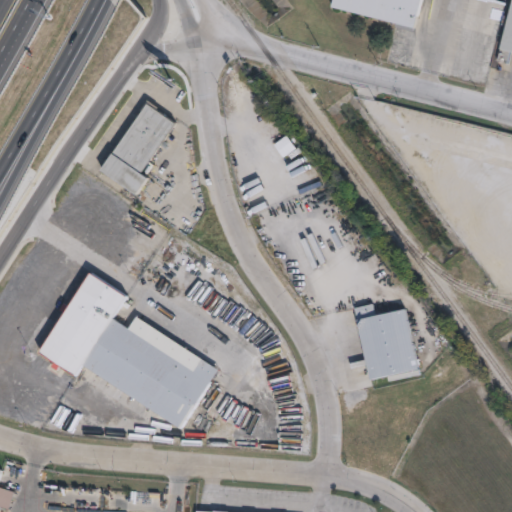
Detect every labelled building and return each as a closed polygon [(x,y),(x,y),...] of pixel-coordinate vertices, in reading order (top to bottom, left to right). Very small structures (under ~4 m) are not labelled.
[(426,0),(419,27),(394,21),(337,6),(338,0),(426,0)] [(511,63),(502,60),(511,20),(511,63)] [(150,177),(139,194),(103,169),(150,102),(178,122),(143,172),(150,177)] [(299,148),(287,157),(278,144),(290,135),(299,148)] [(129,294),(114,317),(129,326),(137,314),(219,367),(181,427),(84,363),(77,374),(73,372),(60,364),(58,367),(57,369),(50,365),(51,362),(53,359),(41,351),(62,319),(57,315),(52,311),(56,306),(61,309),(66,313),(92,273),(93,271),(129,294)] [(373,303),(376,316),(409,309),(413,329),(419,328),(422,342),(416,343),(422,369),(373,380),(373,378),(360,319),(358,320),(355,307),(369,304),(373,303)] [(0,475),(2,467),(0,466),(0,506),(9,510),(15,490),(0,486),(0,475)]
